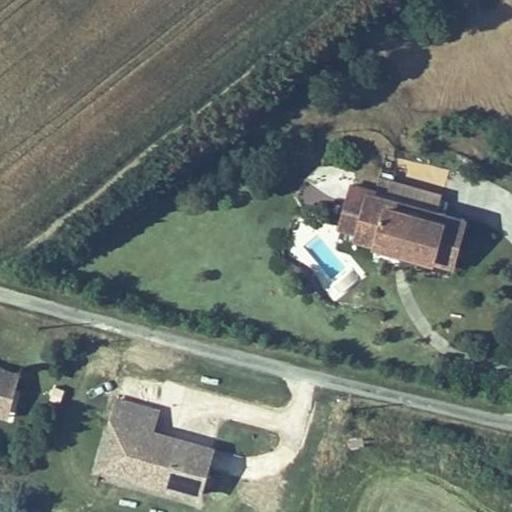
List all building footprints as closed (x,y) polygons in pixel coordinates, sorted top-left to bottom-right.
[(440,187),(380,170),(376,185),(436,202),(440,187)] [(459,261),(472,212),(436,202),(376,185),(358,180),(346,224),(364,229),(362,235),(459,261)] [(17,386),(22,368),(0,362),(0,399),(4,400),(8,384),(17,386)] [(0,409),(11,412),(17,386),(8,384),(4,400),(0,399),(0,409)] [(157,426),(162,405),(123,395),(117,415),(157,426)] [(218,442),(177,431),(175,437),(157,432),(159,426),(157,426),(117,415),(104,463),(146,474),(148,467),(166,472),(172,452),(185,456),(185,458),(211,465),(218,442)] [(175,437),(177,431),(159,426),(157,432),(175,437)] [(205,490),(211,465),(185,458),(185,456),(172,452),(166,472),(148,467),(146,474),(205,490)]
